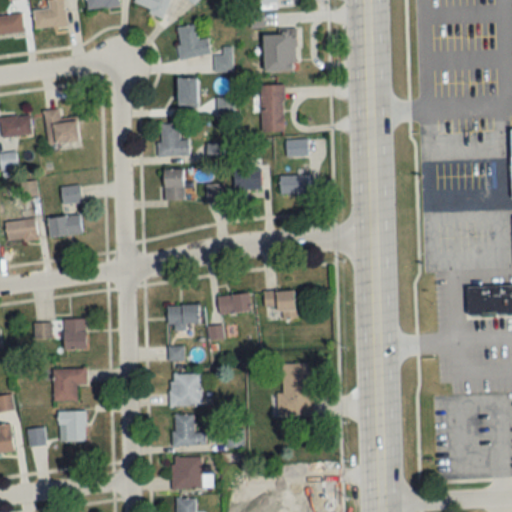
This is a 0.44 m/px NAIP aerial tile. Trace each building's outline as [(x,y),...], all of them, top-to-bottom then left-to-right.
[(46,0),(48,9),(33,10),(34,29),(66,26),(63,0),(46,0)] [(86,0),(87,9),(118,6),(117,0),(86,0)] [(170,0),(133,0),(132,3),(163,17),(170,0)] [(0,34),(24,32),(22,13),(0,15),(0,34)] [(208,38),(198,40),(195,24),(175,28),(180,59),(210,54),(208,38)] [(265,35),(265,72),(293,72),(293,35),(265,35)] [(214,72),(232,71),(231,48),(221,48),(222,55),(213,56),(214,72)] [(178,109),(198,109),(198,78),(178,78),(178,109)] [(284,85),(260,85),(260,133),(284,133),(284,85)] [(232,98),(216,98),(216,113),(232,113),(232,98)] [(77,120),(61,122),(59,109),(44,110),(47,145),(79,142),(77,120)] [(30,115),(0,117),(2,137),(31,135),(30,115)] [(158,156),(189,156),(189,140),(179,140),(179,124),(158,124),(158,156)] [(285,155),(309,155),(309,140),(285,140),(285,155)] [(233,194),(260,194),(260,168),(233,168),(233,194)] [(183,170),(164,170),(164,200),(183,200),(183,170)] [(279,194),(309,194),(309,175),(279,175),(279,194)] [(207,184),(207,200),(222,200),(222,184),(207,184)] [(62,204),(81,202),(79,185),(60,187),(62,204)] [(50,237),(81,234),(79,215),(48,218),(50,237)] [(6,220),(7,243),(37,240),(35,218),(6,220)] [(511,285),(467,287),(468,317),(511,315),(511,285)] [(265,291),(265,319),(295,318),(295,290),(265,291)] [(219,314),(250,312),(249,293),(218,295),(219,314)] [(167,305),(167,328),(186,328),(186,324),(199,324),(199,305),(167,305)] [(63,319),(63,350),(86,350),(86,319),(63,319)] [(51,324),(35,324),(35,344),(51,344),(51,324)] [(312,414),(312,364),(282,364),(282,393),(277,393),(277,414),(312,414)] [(52,369),(52,402),(76,402),(76,385),(86,385),(86,369),(52,369)] [(201,374),(169,374),(169,406),(201,406),(201,374)] [(85,411),(59,411),(59,441),(85,441),(85,411)] [(205,445),(205,433),(193,433),(193,414),(172,414),(172,445),(205,445)] [(0,452),(13,450),(10,424),(0,425),(0,452)] [(44,445),(44,429),(27,429),(27,445),(44,445)] [(171,489),(202,489),(202,457),(171,457),(171,489)] [(195,511),(196,498),(174,498),(173,511),(195,511)]
